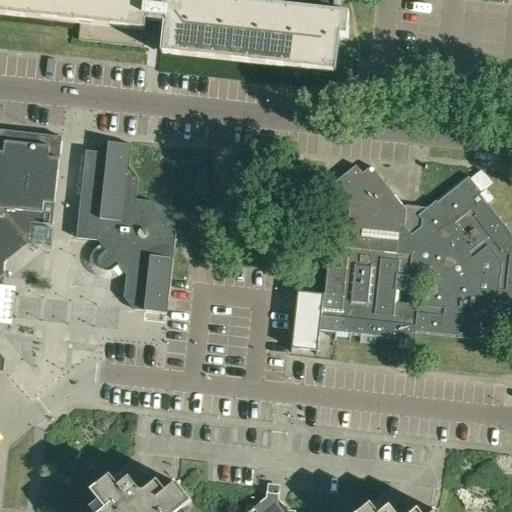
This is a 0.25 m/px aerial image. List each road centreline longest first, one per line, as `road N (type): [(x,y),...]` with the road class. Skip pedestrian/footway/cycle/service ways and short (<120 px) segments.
road 1 (residential): [(511,146),(0,90)]
road 2 (residential): [(511,421),(83,373)]
